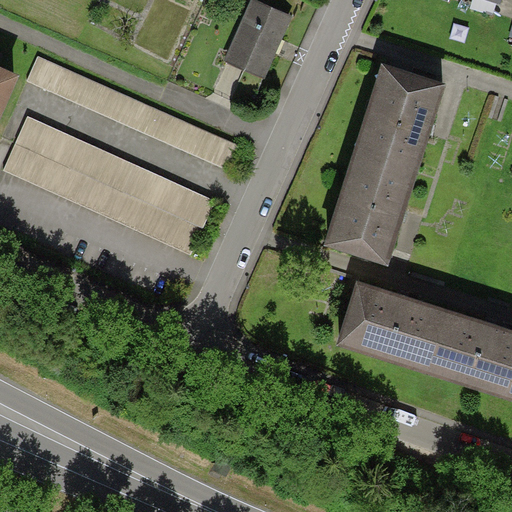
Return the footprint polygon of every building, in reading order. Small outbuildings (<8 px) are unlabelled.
[(292,17),(254,0),(231,52),(248,60),(244,67),(265,76),(292,17)] [(242,146),(40,58),(29,82),(232,170),(242,146)] [(445,85),(387,66),(358,153),(416,172),(445,85)] [(0,109),(15,76),(0,69),(0,109)] [(219,201),(28,117),(4,171),(194,255),(219,201)] [(416,172),(358,153),(330,238),(389,257),(416,172)] [(453,313),(358,282),(340,338),(435,369),(453,313)] [(511,331),(453,313),(435,369),(511,393),(511,331)]
